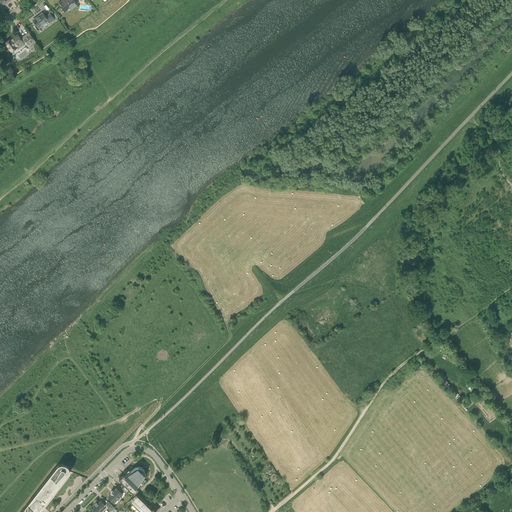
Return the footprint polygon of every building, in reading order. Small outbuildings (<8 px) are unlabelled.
[(61,0),(62,0),(58,4),(64,11),(64,10),(65,11),(69,8),(70,10),(74,6),(72,4),(75,1),(74,0),(61,0)] [(39,16),(33,20),(38,28),(47,21),(49,24),(55,20),(50,13),(45,17),(42,13),(39,16)] [(30,34),(24,39),(29,47),(36,42),(30,34)] [(24,43),(17,35),(14,37),(14,38),(11,40),(10,39),(5,43),(11,51),(17,47),(16,47),(22,42),(23,44),(24,43)] [(421,323),(416,327),(412,331),(415,334),(415,335),(421,342),(425,339),(422,336),(427,331),(421,323)] [(444,386),(445,385),(456,398),(459,395),(443,377),(442,378),(438,372),(434,375),(444,386)] [(51,499),(69,477),(69,476),(69,475),(70,474),(70,473),(70,472),(70,471),(70,470),(70,469),(69,468),(69,467),(68,467),(68,466),(67,465),(66,465),(65,464),(64,464),(63,464),(62,464),(61,464),(60,464),(59,465),(58,465),(57,466),(28,503),(21,511),(39,511),(41,510),(43,508),(44,508),(44,509),(52,499),(51,499)] [(131,466),(127,470),(119,478),(124,484),(122,486),(126,490),(128,488),(134,493),(146,481),(143,478),(144,478),(144,477),(145,476),(145,475),(145,474),(145,473),(145,472),(144,471),(144,470),(143,469),(142,468),(141,467),(140,467),(139,467),(138,467),(137,467),(136,467),(135,468),(134,468),(134,469),(131,466)] [(111,493),(108,496),(114,502),(116,500),(118,501),(121,498),(120,496),(122,493),(125,491),(120,487),(118,489),(117,488),(114,491),(113,491),(113,490),(112,490),(111,491),(110,492),(111,493)] [(133,505),(141,497),(138,494),(137,495),(136,494),(129,501),(133,505)] [(141,497),(133,505),(137,508),(144,502),(142,500),(143,499),(141,497)] [(94,504),(95,505),(92,508),(96,511),(103,511),(108,508),(111,511),(114,507),(108,501),(105,504),(101,500),(98,503),(97,502),(94,504)] [(145,503),(144,502),(137,508),(140,511),(148,505),(146,502),(145,503)]
